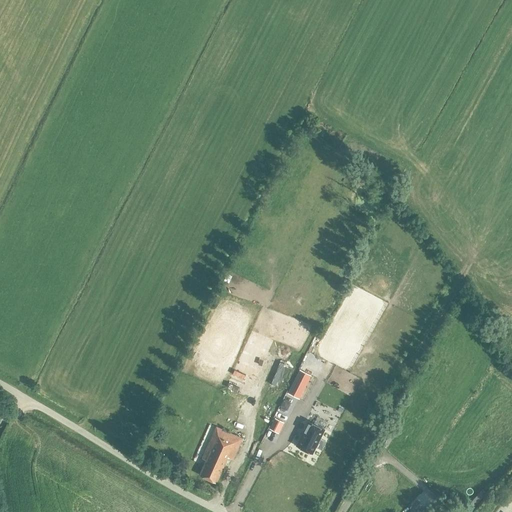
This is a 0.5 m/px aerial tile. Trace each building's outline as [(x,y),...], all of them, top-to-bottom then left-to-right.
[(245,398),(270,324),(251,318),(226,392),(245,398)] [(300,369),(288,393),(298,399),(310,375),(300,369)] [(236,420),(240,399),(232,397),(228,419),(236,420)] [(315,406),(294,447),(314,458),(319,449),(328,454),(335,440),(326,436),(336,418),(315,406)] [(275,418),(269,429),(277,433),(283,422),(275,418)] [(232,460),(242,439),(216,427),(202,458),(206,460),(199,474),(216,482),(227,458),(232,460)] [(238,481),(249,485),(257,463),(246,459),(238,481)] [(10,499),(18,499),(17,490),(9,490),(10,499)]
